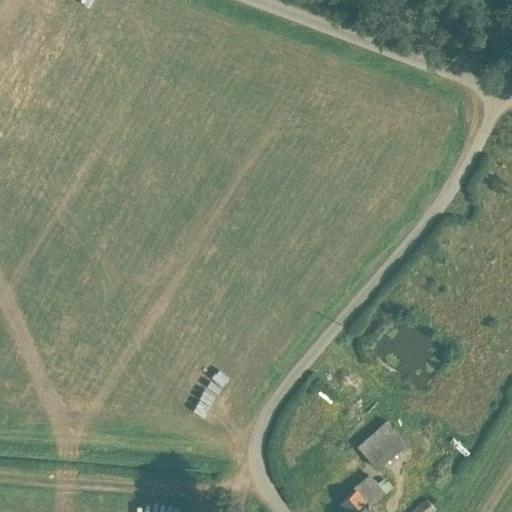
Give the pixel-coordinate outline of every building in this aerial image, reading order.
[(357,443),(378,466),(406,440),(385,417),(357,443)] [(345,473),(330,456),(316,468),(330,485),(345,473)] [(368,474),(353,486),(355,488),(356,487),(367,501),(368,501),(370,504),(383,493),(368,474)] [(355,488),(341,500),(350,511),(354,511),(367,501),(356,487),(355,488)] [(426,498),(409,511),(429,511),(435,508),(426,498)] [(376,511),(370,504),(368,501),(367,501),(354,511),(376,511)]
